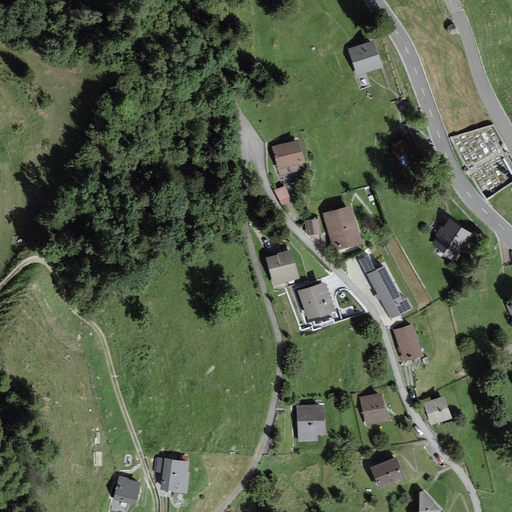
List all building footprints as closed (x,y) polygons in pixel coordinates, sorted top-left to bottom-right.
[(347,48),(357,75),(383,66),(374,39),(347,48)] [(299,139),(274,145),(282,175),(307,169),(299,139)] [(359,239),(350,206),(327,213),(336,246),(359,239)] [(437,236),(432,244),(456,259),(474,233),(449,217),(443,226),(441,225),(435,235),(437,236)] [(268,257),(275,282),(298,275),(291,251),(268,257)] [(385,263),(366,273),(378,299),(381,298),(391,318),(413,307),(407,295),(403,297),(385,263)] [(324,281),(298,289),(307,317),(333,309),(324,281)] [(412,323),(393,330),(404,362),(423,355),(412,323)] [(381,392),(360,396),(366,424),(387,420),(381,392)] [(429,417),(431,423),(452,416),(444,393),(420,402),(426,418),(429,417)] [(324,403),(297,405),(298,441),(317,440),(317,434),(326,433),(324,403)] [(397,455),(371,465),(379,486),(405,476),(397,455)] [(192,464),(164,460),(162,472),(167,473),(165,491),(187,494),(192,464)] [(121,481),(116,500),(137,505),(142,487),(121,481)] [(440,511),(441,490),(420,490),(419,511),(440,511)]
